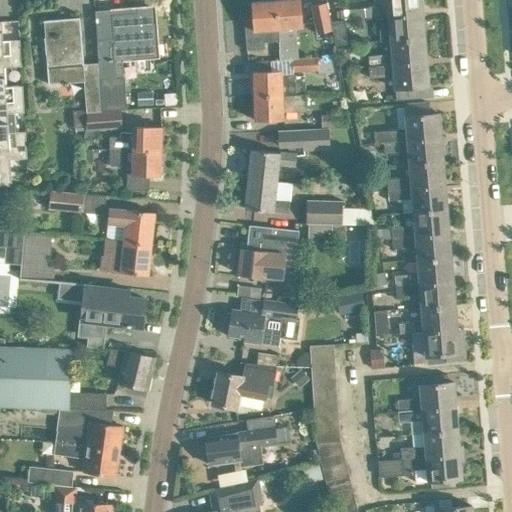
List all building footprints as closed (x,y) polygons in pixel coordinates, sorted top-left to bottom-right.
[(265,42),(279,41),(276,0),(252,2),(254,19),(245,20),(247,50),(265,49),(265,42)] [(302,27),(301,18),(300,0),(276,0),(279,41),(280,59),(293,59),(297,58),(294,27),(302,27)] [(388,0),(389,16),(423,13),(421,0),(388,0)] [(317,33),(319,33),(332,30),(327,3),(311,6),(317,33)] [(114,38),(96,40),(98,62),(99,79),(116,77),(114,61),(154,57),(153,42),(159,41),(157,22),(152,23),(151,5),(138,6),(138,12),(112,14),(114,38)] [(365,18),(380,17),(380,6),(365,7),(365,18)] [(383,41),(391,40),(425,37),(423,13),(389,16),(381,17),(383,41)] [(87,111),(102,110),(99,79),(98,62),(84,63),(80,17),(43,20),(48,84),(85,81),(87,111)] [(335,45),(348,44),(344,20),(331,21),(335,45)] [(0,55),(10,55),(11,67),(22,66),(20,39),(3,40),(2,21),(0,21),(0,55)] [(369,66),(427,61),(425,37),(391,40),(392,53),(368,55),(369,66)] [(4,67),(11,67),(10,55),(0,55),(0,102),(13,101),(13,113),(15,112),(24,112),(23,85),(5,86),(4,67)] [(294,71),(319,69),(318,57),(297,58),(293,59),(294,71)] [(410,98),(409,87),(429,86),(427,61),(369,66),(370,76),(394,74),(396,99),(410,98)] [(295,74),(281,74),(281,71),(253,72),(254,96),(306,94),(305,81),(295,81),(295,74)] [(116,77),(99,79),(102,110),(120,109),(126,108),(128,108),(125,77),(116,77)] [(255,120),(275,119),(283,118),(283,112),(306,111),(306,94),(254,96),(255,120)] [(13,101),(0,102),(0,148),(15,147),(16,159),(27,158),(25,131),(15,132),(15,112),(13,113),(13,101)] [(407,127),(374,130),(375,141),(383,141),(398,140),(408,139),(441,136),(439,113),(430,113),(429,102),(405,104),(407,127)] [(87,111),(86,129),(122,126),(120,109),(102,110),(87,111)] [(75,130),(86,129),(87,111),(73,112),(75,130)] [(323,127),(349,125),(349,113),(322,115),(323,127)] [(110,136),(110,150),(120,150),(161,151),(162,127),(132,126),(132,131),(121,131),(121,137),(110,136)] [(302,129),(303,148),(328,147),(327,127),(302,129)] [(441,136),(408,139),(410,164),(443,161),(441,136)] [(398,140),(383,141),(384,152),(399,151),(398,140)] [(0,184),(11,185),(11,182),(10,159),(16,159),(15,147),(0,148),(0,184)] [(296,154),(272,151),(252,149),(249,179),(277,182),(279,164),(294,165),(296,154)] [(161,151),(120,150),(110,150),(110,165),(131,165),(131,174),(161,175),(161,151)] [(412,188),(445,185),(443,161),(410,164),(412,187),(412,188)] [(403,189),(403,188),(402,178),(387,179),(388,190),(403,189)] [(292,183),(277,182),(249,179),(246,208),(274,211),(289,212),(292,183)] [(414,212),(447,209),(445,185),(412,188),(412,187),(403,188),(403,189),(388,190),(389,200),(413,198),(414,212)] [(82,212),(84,193),(50,190),(49,209),(82,212)] [(306,199),(306,223),(342,224),(342,200),(306,199)] [(152,243),(155,212),(135,210),(127,209),(127,210),(110,209),(108,223),(125,225),(124,241),(152,243)] [(416,235),(449,233),(447,209),(414,212),(416,235)] [(238,273),(258,276),(283,278),(284,264),(293,264),(294,254),(284,253),(285,245),(293,246),(295,229),(249,225),(247,249),(241,249),(238,273)] [(406,226),(391,228),(392,235),(392,238),(407,237),(407,236),(406,226)] [(0,230),(0,247),(7,248),(23,250),(25,233),(0,230)] [(21,278),(54,280),(55,266),(48,265),(52,233),(25,230),(25,233),(23,250),(21,278)] [(407,237),(392,238),(393,241),(393,244),(393,249),(417,247),(418,259),(451,257),(449,233),(416,235),(407,236),(407,237)] [(152,243),(124,241),(110,239),(107,259),(105,258),(104,269),(121,271),(121,272),(128,272),(148,275),(152,243)] [(396,285),(453,280),(451,257),(418,259),(419,273),(395,275),(396,285)] [(422,307),(455,304),(453,280),(396,285),(397,296),(421,294),(422,307)] [(86,285),(82,320),(107,323),(143,327),(146,298),(129,296),(130,290),(86,285)] [(249,286),(238,285),(237,295),(248,296),(249,286)] [(362,289),(336,295),(340,314),(366,309),(364,301),(363,296),(362,289)] [(226,313),(225,322),(229,324),(227,335),(244,338),(244,341),(261,343),(261,342),(279,345),(283,319),(295,320),(298,302),(284,300),(264,298),(262,313),(239,310),(231,309),(231,312),(226,313)] [(424,331),(457,328),(455,304),(422,307),(424,331)] [(374,311),(376,335),(389,333),(387,310),(374,311)] [(414,321),(399,323),(400,333),(415,332),(414,321)] [(457,328),(424,331),(426,356),(427,362),(466,359),(464,333),(458,333),(457,328)] [(311,358),(335,356),(334,344),(310,345),(311,358)] [(71,409),(70,391),(70,348),(0,345),(0,406),(60,409),(71,409)] [(371,350),(370,350),(372,368),(374,368),(385,367),(383,348),(378,349),(371,350)] [(118,382),(129,384),(148,389),(155,357),(126,350),(111,349),(108,363),(122,367),(118,382)] [(311,370),(336,368),(335,356),(311,358),(311,370)] [(212,403),(232,407),(237,407),(240,392),(266,398),(269,383),(273,384),(277,366),(246,363),(243,376),(219,371),(212,403)] [(301,368),(291,377),(300,388),(310,378),(301,368)] [(312,382),(336,381),(336,368),(311,370),(312,382)] [(446,374),(420,376),(420,384),(434,383),(447,382),(446,374)] [(313,394),(337,393),(336,381),(312,382),(313,394)] [(422,408),(456,406),(454,381),(447,382),(434,383),(420,384),(422,408)] [(71,409),(87,409),(107,409),(106,393),(70,391),(71,409)] [(313,407),(338,404),(337,393),(313,394),(313,407)] [(399,411),(413,409),(413,399),(398,400),(399,411)] [(314,418),(338,416),(338,404),(313,407),(314,418)] [(425,433),(458,430),(456,406),(422,408),(422,409),(413,409),(399,411),(398,411),(399,422),(423,420),(425,433)] [(87,409),(71,409),(60,409),(59,419),(85,423),(87,409)] [(241,464),(253,463),(250,446),(277,443),(273,416),(247,419),(248,431),(206,437),(209,464),(241,460),(241,464)] [(314,431),(339,429),(338,416),(314,418),(314,431)] [(106,421),(96,420),(96,422),(91,421),(89,434),(57,430),(57,432),(56,432),(55,441),(56,441),(87,446),(119,451),(123,425),(106,423),(106,421)] [(315,444),(340,440),(339,429),(314,431),(315,444)] [(403,452),(392,453),(393,458),(460,453),(458,430),(425,433),(426,445),(413,446),(402,447),(403,452)] [(319,459),(343,452),(340,440),(315,444),(319,459)] [(115,476),(119,451),(87,446),(56,441),(54,453),(85,458),(84,471),(89,472),(88,474),(98,475),(98,474),(115,476)] [(317,457),(316,449),(308,450),(309,458),(317,457)] [(322,471),(346,465),(343,452),(319,459),(322,471)] [(416,481),(450,478),(462,477),(460,453),(393,458),(379,460),(380,475),(416,472),(416,481)] [(323,478),(319,464),(302,468),(306,482),(323,478)] [(30,465),(28,481),(72,485),(74,470),(30,465)] [(325,482),(349,476),(346,465),(322,471),(325,482)] [(328,494),(352,487),(349,476),(325,482),(328,494)] [(264,503),(258,478),(215,490),(217,502),(212,503),(214,511),(207,511),(241,511),(240,507),(264,503)] [(76,500),(77,488),(56,486),(55,498),(54,511),(110,511),(112,503),(95,502),(95,500),(85,499),(85,501),(76,500)] [(331,506),(356,499),(352,487),(328,494),(331,506)] [(356,511),(359,511),(356,499),(331,506),(332,511),(356,511)] [(438,511),(472,511),(472,505),(452,507),(451,507),(451,499),(438,500),(439,508),(438,511)]
